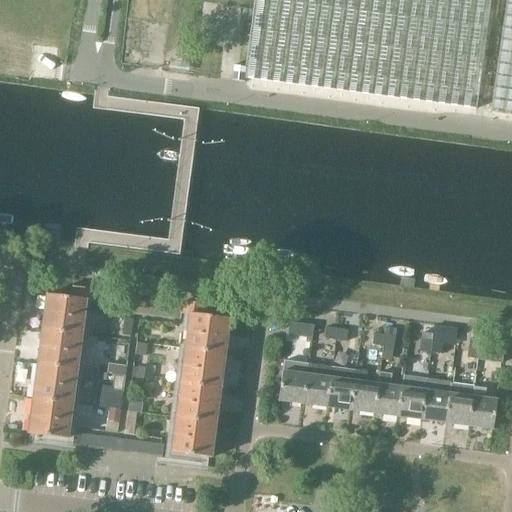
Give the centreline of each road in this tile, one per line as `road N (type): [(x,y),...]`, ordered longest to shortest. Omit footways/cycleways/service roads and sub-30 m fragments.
road 1 (unclassified): [(106,79),(511,134)]
road 2 (residential): [(235,511),(265,294)]
